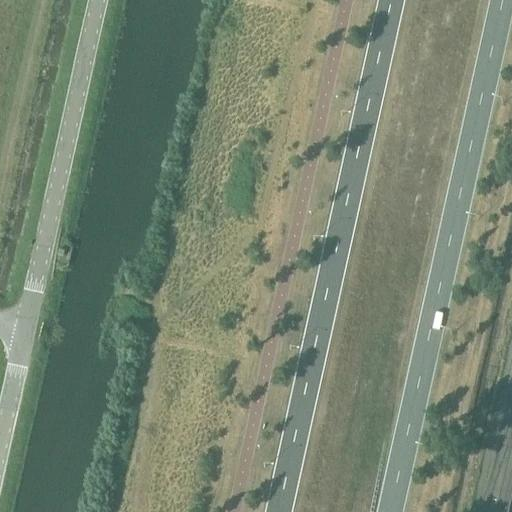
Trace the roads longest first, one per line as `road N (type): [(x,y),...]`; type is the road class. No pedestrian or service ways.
road 1 (primary): [(390,511),(502,0)]
road 2 (primary): [(390,0),(278,511)]
road 3 (tertiary): [(26,331),(98,0)]
road 4 (track): [(40,0),(0,181)]
road 5 (tertiary): [(0,453),(26,331)]
